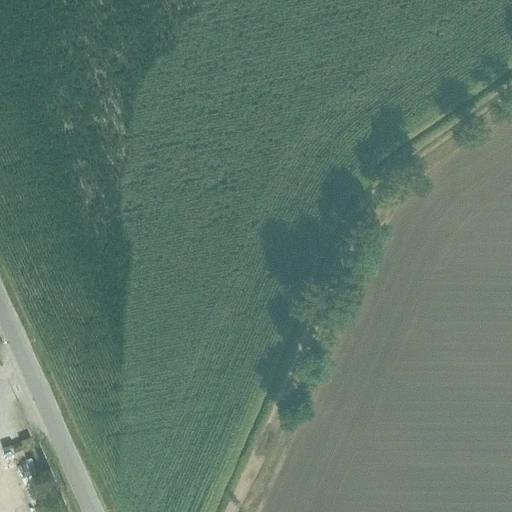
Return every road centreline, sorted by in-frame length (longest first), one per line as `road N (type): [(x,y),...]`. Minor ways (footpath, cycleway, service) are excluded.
road 1 (track): [(511,86),(388,173),(361,217),(235,511)]
road 2 (unclassified): [(92,511),(0,301)]
